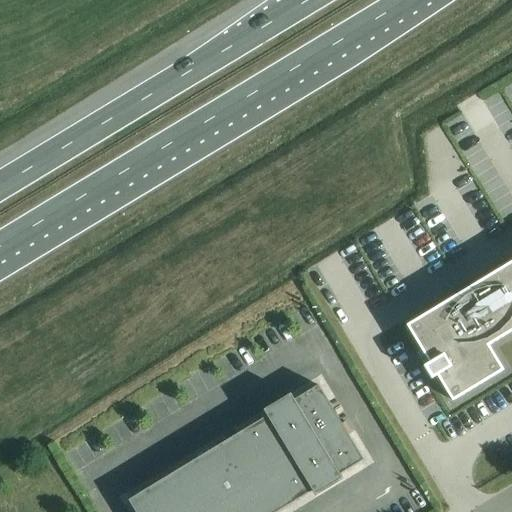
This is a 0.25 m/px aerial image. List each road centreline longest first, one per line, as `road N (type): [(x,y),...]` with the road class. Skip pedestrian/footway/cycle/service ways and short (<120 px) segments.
road 1 (motorway): [(0,249),(412,0)]
road 2 (motorway): [(309,0),(0,187)]
